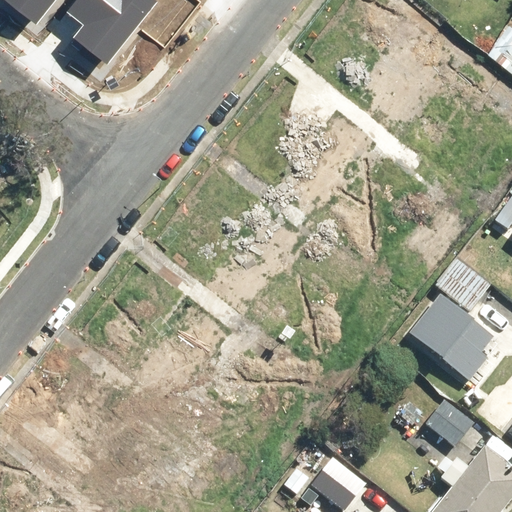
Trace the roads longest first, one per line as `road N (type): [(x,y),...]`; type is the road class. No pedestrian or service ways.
road 1 (residential): [(272,0),(125,180)]
road 2 (residential): [(125,180),(0,337)]
road 3 (residential): [(0,78),(125,180)]
